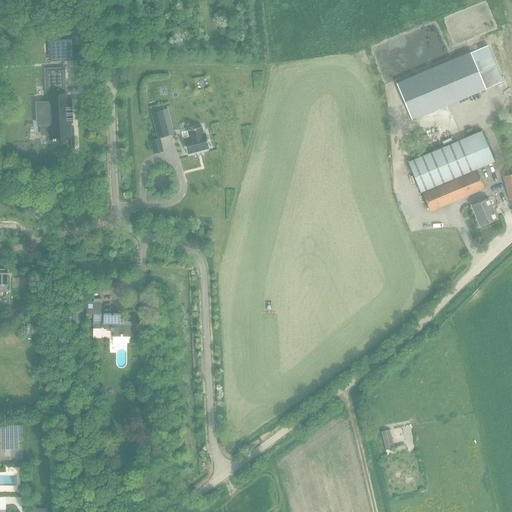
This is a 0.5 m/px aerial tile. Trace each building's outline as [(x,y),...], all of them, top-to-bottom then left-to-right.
[(61,59),(60,41),(49,41),(50,60),(61,59)] [(487,45),(396,83),(412,120),(503,82),(487,45)] [(48,102),(36,103),(37,124),(49,124),(50,139),(71,138),(70,123),(72,123),(71,99),(65,100),(65,94),(63,94),(63,88),(62,88),(61,74),(61,70),(47,71),(48,95),(47,95),(48,102)] [(162,110),(151,113),(158,138),(169,135),(162,110)] [(209,148),(205,133),(203,133),(202,126),(187,130),(189,137),(183,139),(187,154),(209,148)] [(481,130),(407,162),(420,192),(421,192),(476,169),(494,161),(481,130)] [(476,169),(421,192),(430,211),(484,188),(477,169),(476,170),(476,169)] [(510,201),(511,200),(511,173),(503,177),(510,201)] [(479,226),(497,219),(488,198),(470,205),(479,226)] [(131,324),(131,321),(123,321),(123,318),(121,318),(121,313),(113,313),(113,314),(112,314),(112,313),(104,313),(104,314),(102,314),(102,298),(94,298),(94,301),(87,301),(87,313),(94,313),(94,328),(101,328),(101,327),(104,327),(104,328),(111,328),(111,331),(113,331),(113,336),(121,336),(121,334),(123,334),(123,336),(131,336),(131,325),(132,325),(132,324),(131,324)] [(80,323),(80,309),(72,309),(72,323),(80,323)] [(32,361),(40,367),(47,358),(39,352),(32,361)] [(386,449),(385,449),(387,454),(406,450),(405,443),(393,446),(389,430),(382,432),(386,449)]
